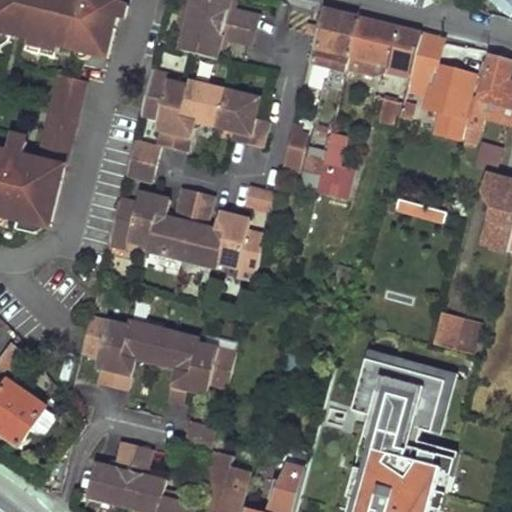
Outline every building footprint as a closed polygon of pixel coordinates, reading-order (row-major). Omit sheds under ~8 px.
[(0,0),(0,212),(26,219),(29,219),(32,223),(48,227),(51,225),(75,128),(49,122),(40,160),(24,156),(6,152),(0,150),(0,44),(10,36),(15,37),(31,41),(60,49),(108,60),(122,0),(0,0)] [(184,0),(177,29),(184,31),(192,0),(184,0)] [(192,0),(184,31),(179,49),(217,57),(220,46),(222,40),(228,41),(247,46),(254,15),(229,8),(230,0),(192,0)] [(328,11),(316,62),(332,66),(344,15),(328,11)] [(261,16),(254,15),(247,46),(253,47),(261,16)] [(344,15),(332,66),(349,70),(349,69),(362,19),(344,15)] [(423,34),(362,19),(349,69),(375,76),(379,62),(390,65),(414,71),(423,34)] [(317,36),(320,27),(310,24),(308,34),(317,36)] [(405,103),(402,118),(409,120),(411,113),(420,115),(427,92),(422,90),(424,81),(434,84),(428,109),(466,120),(478,78),(439,66),(446,40),(423,34),(414,71),(413,75),(405,103)] [(15,37),(10,36),(0,44),(0,47),(3,52),(12,45),(15,37)] [(60,49),(31,41),(29,53),(57,60),(60,49)] [(511,77),(511,74),(511,62),(493,57),(482,98),(511,106),(511,77)] [(389,69),(413,75),(414,71),(390,65),(389,69)] [(152,73),(150,81),(167,84),(168,76),(152,73)] [(87,83),(60,77),(51,116),(77,122),(87,83)] [(150,81),(141,117),(158,122),(176,126),(170,150),(185,153),(191,123),(234,133),(251,138),(249,144),(265,148),(270,124),(255,119),(259,101),(189,83),(187,90),(167,84),(150,81)] [(485,116),(511,123),(511,106),(482,98),(477,97),(470,125),(482,128),(485,116)] [(397,117),(402,118),(405,103),(386,99),(380,123),(395,127),(397,117)] [(77,122),(51,116),(49,122),(75,128),(77,122)] [(176,126),(158,122),(155,131),(160,133),(156,146),(162,147),(170,150),(176,126)] [(470,125),(466,140),(478,143),(482,128),(470,125)] [(294,128),(285,169),(300,173),(309,139),(300,136),(301,131),(294,128)] [(251,138),(234,133),(233,139),(249,144),(251,138)] [(323,174),(319,190),(337,196),(344,168),(351,138),(333,134),(333,135),(326,160),(323,174)] [(10,137),(6,152),(24,156),(27,142),(20,135),(10,137)] [(131,159),(158,166),(162,147),(156,146),(136,141),(131,159)] [(479,143),(478,168),(501,169),(503,145),(479,143)] [(326,160),(312,156),(308,170),(323,174),(326,160)] [(158,166),(131,159),(128,174),(155,180),(158,166)] [(354,171),(344,168),(337,196),(348,198),(354,171)] [(511,250),(511,182),(491,177),(486,197),(493,205),(496,216),(490,247),(511,253),(511,250)] [(137,204),(121,200),(112,238),(128,243),(148,248),(146,252),(219,270),(220,264),(240,269),(258,273),(268,236),(249,231),(226,225),(225,231),(217,229),(208,226),(215,196),(182,188),(175,218),(166,216),(157,214),(158,209),(137,204)] [(249,204),(274,210),(278,194),(253,188),(249,204)] [(158,209),(157,214),(166,216),(169,200),(140,194),(137,204),(158,209)] [(445,224),(448,211),(400,199),(397,212),(445,224)] [(226,225),(249,231),(252,220),(222,212),(217,229),(225,231),(226,225)] [(32,223),(29,219),(26,219),(23,232),(37,236),(48,227),(32,223)] [(128,243),(112,238),(110,246),(127,250),(128,243)] [(258,273),(240,269),(238,277),(257,281),(257,280),(258,273)] [(460,331),(456,330),(459,318),(443,314),(435,344),(455,349),(460,331)] [(130,328),(92,319),(83,355),(100,360),(121,364),(122,358),(139,362),(177,371),(194,375),(192,382),(212,386),(229,391),(238,354),(200,345),(201,340),(130,324),(130,328)] [(15,343),(0,362),(0,367),(11,376),(25,355),(15,343)] [(459,374),(370,350),(367,360),(447,381),(433,433),(443,435),(459,374)] [(121,364),(100,360),(98,370),(102,371),(99,386),(131,394),(139,362),(122,358),(121,364)] [(367,360),(353,411),(372,416),(423,430),(433,433),(447,381),(367,360)] [(194,375),(177,371),(170,404),(185,408),(188,394),(209,398),(212,386),(192,382),(194,375)] [(10,382),(0,395),(0,433),(20,448),(48,408),(27,394),(31,387),(23,381),(18,387),(10,382)] [(351,415),(324,408),(323,411),(350,419),(351,415)] [(423,430),(372,416),(368,428),(420,442),(423,430)] [(219,431),(220,426),(190,419),(183,448),(213,455),(219,431)] [(433,511),(434,509),(444,511),(449,495),(439,492),(444,474),(453,477),(460,453),(420,442),(368,428),(361,457),(373,461),(370,473),(358,469),(350,499),(355,500),(362,502),(359,511),(433,511)] [(201,503),(200,507),(217,511),(240,511),(252,471),(240,468),(240,462),(235,460),(236,456),(225,453),(229,434),(219,431),(213,455),(201,503)] [(115,459),(114,465),(157,476),(158,470),(153,469),(157,450),(126,443),(121,461),(115,459)] [(373,461),(361,457),(358,469),(370,473),(373,461)] [(169,480),(157,476),(114,465),(99,462),(90,497),(112,502),(139,509),(152,511),(198,511),(200,507),(201,503),(181,498),(166,494),(168,486),(169,480)] [(288,462),(266,511),(251,511),(247,511),(246,511),(295,511),(307,468),(288,462)] [(439,492),(449,495),(453,477),(444,474),(439,492)] [(166,494),(181,498),(182,490),(168,486),(166,494)] [(110,509),(112,502),(90,497),(88,504),(110,509)] [(359,511),(362,502),(355,500),(351,511),(359,511)]
